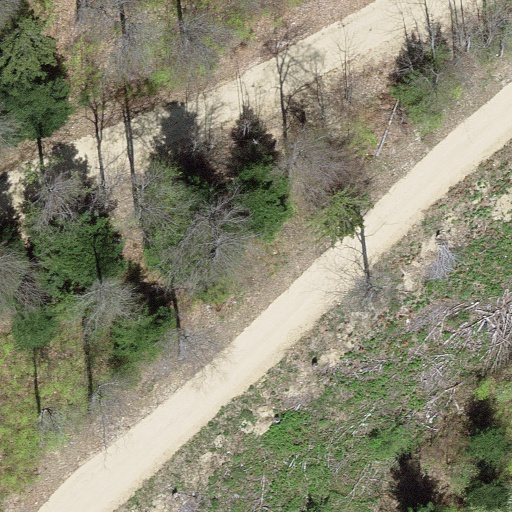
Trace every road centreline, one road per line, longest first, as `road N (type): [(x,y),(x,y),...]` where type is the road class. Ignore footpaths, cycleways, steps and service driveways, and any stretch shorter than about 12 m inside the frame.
road 1 (track): [(511,123),(83,511)]
road 2 (track): [(0,193),(204,113),(430,0)]
